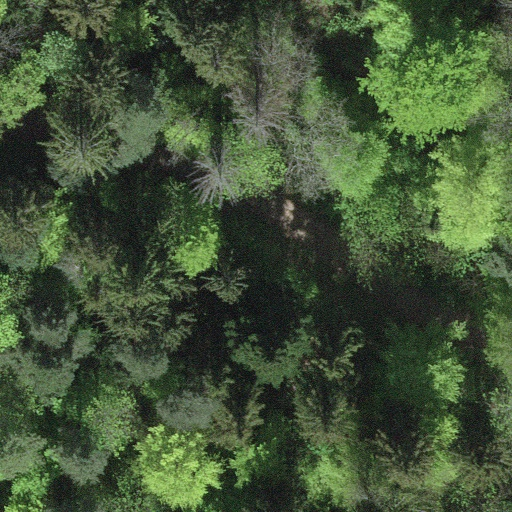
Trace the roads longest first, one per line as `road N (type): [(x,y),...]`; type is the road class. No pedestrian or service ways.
road 1 (track): [(0,117),(98,126),(172,147),(454,319)]
road 2 (track): [(454,319),(352,84),(297,0)]
